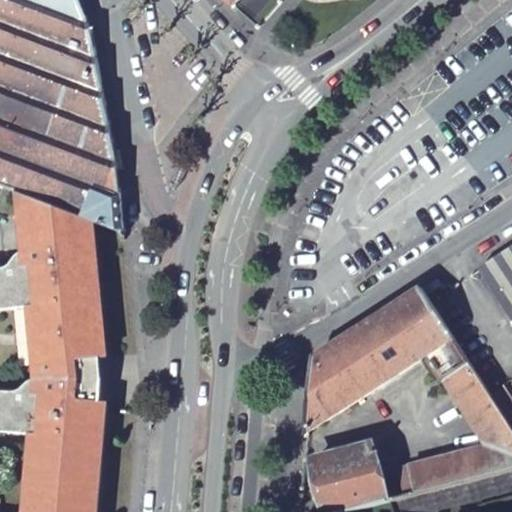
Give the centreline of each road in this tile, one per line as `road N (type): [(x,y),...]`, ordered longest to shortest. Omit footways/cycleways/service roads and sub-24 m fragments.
road 1 (unclassified): [(257,363),(269,268),(297,184),(329,132),(491,0)]
road 2 (residential): [(257,363),(511,206)]
road 3 (primary): [(195,225),(171,511)]
road 4 (primary): [(222,381),(229,242),(278,110)]
road 5 (residential): [(107,0),(152,188),(159,203),(195,225)]
road 6 (primary): [(278,110),(415,0)]
road 7 (residential): [(172,0),(278,110)]
road 8 (primary): [(278,110),(229,134),(195,225)]
road 9 (unclassified): [(245,511),(257,363)]
road 10 (primary): [(211,511),(222,381)]
